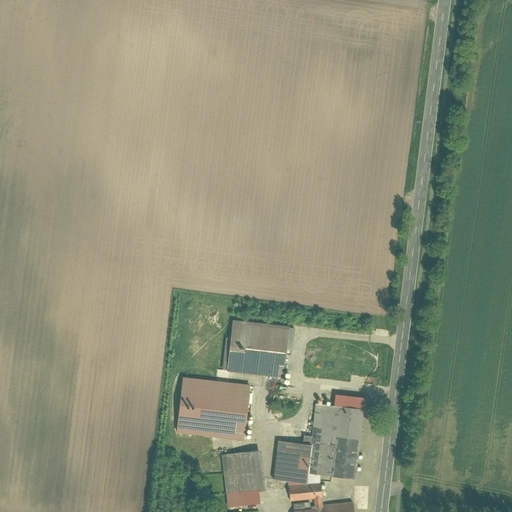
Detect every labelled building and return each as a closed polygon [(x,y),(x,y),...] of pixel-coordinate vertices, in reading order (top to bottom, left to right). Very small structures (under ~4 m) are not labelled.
[(290,327),(233,321),(227,372),(284,379),(290,327)] [(251,385),(183,377),(176,433),(244,441),(251,385)] [(311,446),(308,473),(354,480),(365,399),(334,395),(332,409),(316,407),(311,446)] [(311,446),(278,442),(273,481),(306,485),(308,473),(311,446)] [(266,489),(261,451),(223,456),(228,494),(266,489)] [(354,511),(353,502),(324,505),(321,484),(306,485),(290,487),(291,501),(314,498),(315,509),(294,511),(293,511),(354,511)]
